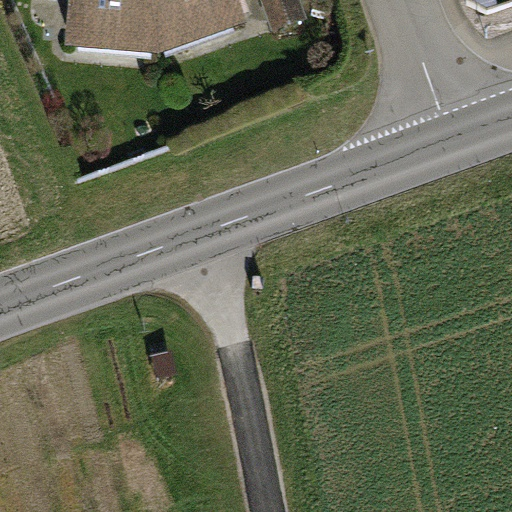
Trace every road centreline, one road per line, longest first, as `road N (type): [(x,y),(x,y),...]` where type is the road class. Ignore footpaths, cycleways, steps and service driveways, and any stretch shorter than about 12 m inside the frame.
road 1 (tertiary): [(0,302),(454,136)]
road 2 (track): [(259,511),(203,228)]
road 3 (residential): [(454,136),(408,0)]
